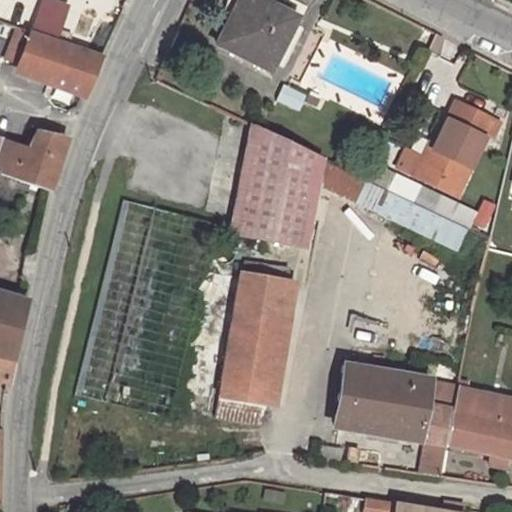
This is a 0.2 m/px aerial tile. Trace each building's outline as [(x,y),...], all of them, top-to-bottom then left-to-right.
[(55,40),(58,31),(66,7),(44,0),(40,0),(28,31),(55,40)] [(271,70),(297,18),(261,0),(240,0),(219,44),(271,70)] [(15,27),(2,58),(15,63),(28,31),(15,27)] [(55,40),(28,31),(15,63),(10,73),(82,100),(100,55),(68,44),(55,40)] [(71,35),(58,31),(55,40),(68,44),(71,35)] [(455,102),(421,172),(458,191),(459,192),(494,120),(455,102)] [(231,232),(294,244),(313,153),(253,125),(231,232)] [(67,137),(37,131),(31,149),(25,148),(14,178),(49,191),(67,137)] [(0,173),(14,178),(25,148),(0,140),(0,173)] [(454,250),(469,216),(363,173),(349,207),(454,250)] [(456,365),(471,260),(355,242),(339,348),(456,365)] [(291,281),(294,268),(248,260),(246,273),(291,281)] [(268,404),(291,281),(246,273),(242,272),(241,277),(220,396),(268,404)] [(27,292),(19,290),(16,298),(0,293),(0,356),(12,360),(27,292)] [(0,382),(7,384),(12,360),(0,356),(0,382)] [(347,366),(337,427),(426,443),(421,473),(441,477),(447,447),(454,409),(431,405),(435,383),(347,366)] [(447,447),(489,455),(487,465),(503,468),(505,457),(511,458),(511,401),(458,391),(454,409),(447,447)] [(265,425),(268,404),(220,396),(219,399),(216,417),(265,425)] [(361,511),(396,511),(398,505),(363,499),(361,511)] [(446,503),(443,511),(462,511),(464,506),(446,503)]
